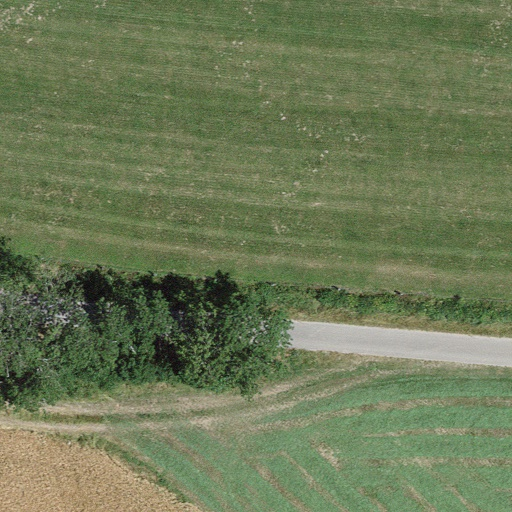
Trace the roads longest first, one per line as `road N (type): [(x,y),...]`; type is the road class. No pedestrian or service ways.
road 1 (track): [(511,359),(0,306)]
road 2 (track): [(0,417),(127,422),(343,379),(402,350)]
